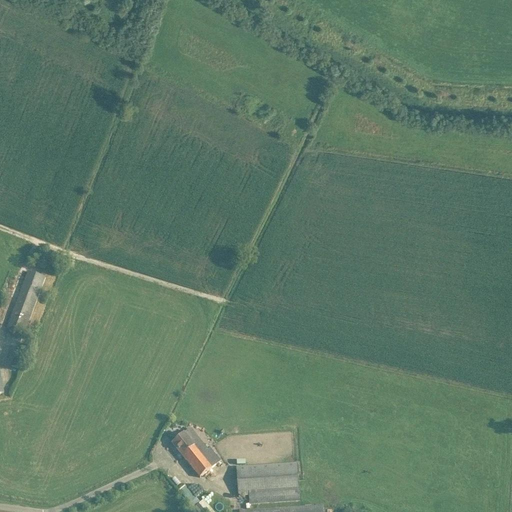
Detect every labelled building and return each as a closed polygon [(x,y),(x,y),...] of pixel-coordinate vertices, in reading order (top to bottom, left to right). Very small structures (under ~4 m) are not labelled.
[(58,262),(39,254),(34,265),(54,274),(58,262)] [(7,330),(24,337),(46,279),(28,273),(7,330)] [(12,367),(23,371),(31,353),(20,348),(12,367)] [(200,478),(208,472),(220,462),(209,449),(207,451),(190,430),(172,444),(200,478)] [(249,506),(300,502),(297,464),(236,468),(238,498),(249,497),(249,506)]
